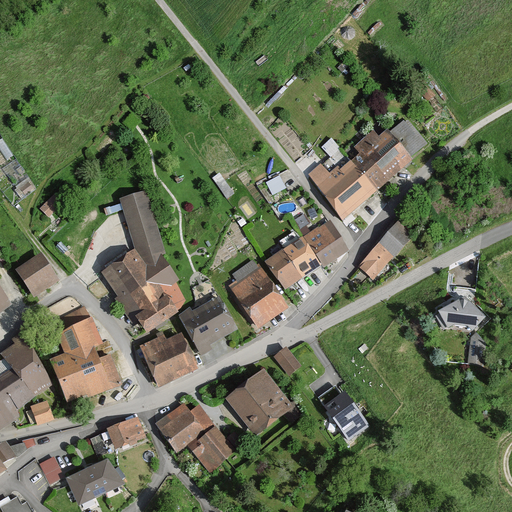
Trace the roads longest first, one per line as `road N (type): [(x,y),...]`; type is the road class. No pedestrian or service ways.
road 1 (track): [(362,251),(161,0)]
road 2 (unclassified): [(511,227),(275,340)]
road 3 (residential): [(439,160),(275,340)]
road 4 (residential): [(147,402),(126,343),(74,285),(35,310),(0,349)]
road 5 (residential): [(275,340),(147,402)]
road 6 (residential): [(114,411),(9,477)]
